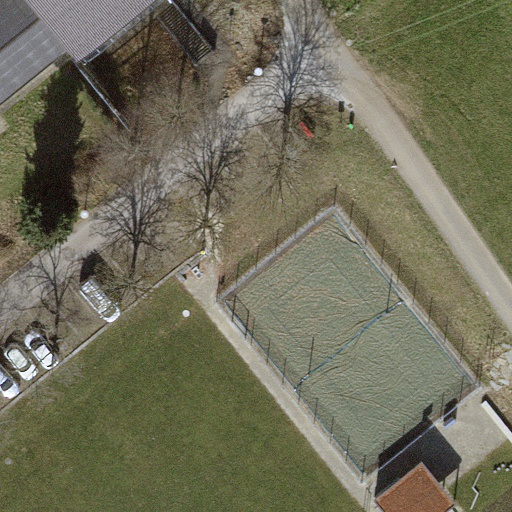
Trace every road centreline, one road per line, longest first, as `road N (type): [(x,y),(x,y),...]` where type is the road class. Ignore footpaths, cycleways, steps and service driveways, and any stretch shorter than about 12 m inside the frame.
road 1 (residential): [(0,312),(329,45)]
road 2 (residential): [(329,45),(511,309)]
